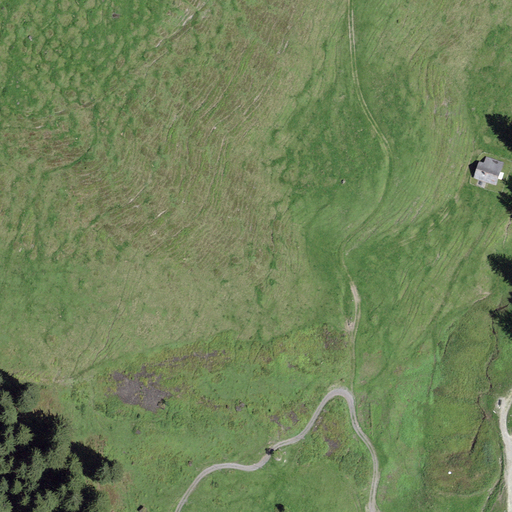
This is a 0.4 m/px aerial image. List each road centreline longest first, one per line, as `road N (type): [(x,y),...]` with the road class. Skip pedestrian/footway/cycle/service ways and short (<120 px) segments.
road 1 (track): [(354,0),(357,85),(391,147),(392,172),(383,201),(343,247),(357,316),(349,392)]
road 2 (track): [(176,511),(207,472),(260,464),(295,441),(330,396),(349,392)]
road 3 (track): [(349,392),(358,430),(376,454),(371,511)]
